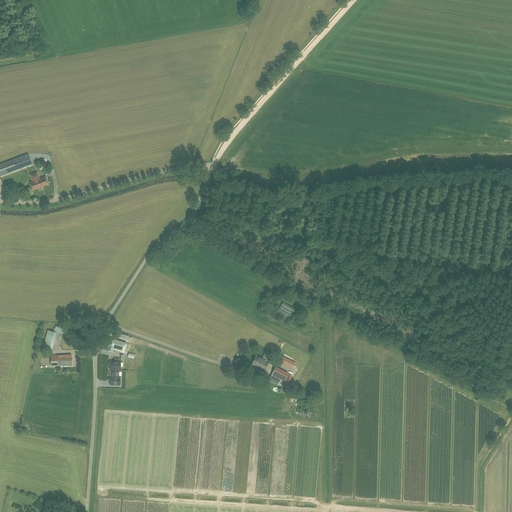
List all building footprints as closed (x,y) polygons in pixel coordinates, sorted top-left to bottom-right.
[(0,175),(18,169),(14,159),(0,163),(0,175)] [(33,181),(30,182),(33,190),(40,187),(48,184),(45,176),(39,179),(37,172),(30,175),(33,181)] [(290,321),(296,309),(283,302),(276,314),(290,321)] [(113,353),(114,350),(124,353),(127,343),(107,337),(104,345),(108,346),(107,351),(113,353)] [(51,366),(72,365),(71,354),(50,355),(51,366)] [(264,371),(268,361),(256,355),(251,365),(254,366),(253,368),(257,370),(258,368),(264,371)] [(278,361),(288,366),(291,368),(294,362),(291,361),(291,360),(281,356),(278,361)] [(110,361),(110,370),(111,370),(111,377),(110,377),(110,385),(120,385),(120,377),(119,377),(119,370),(120,370),(120,361),(110,361)] [(277,384),(278,383),(279,381),(283,383),(288,373),(284,371),(276,367),(269,380),(277,384)] [(292,376),(288,374),(284,383),(288,385),(292,376)]
